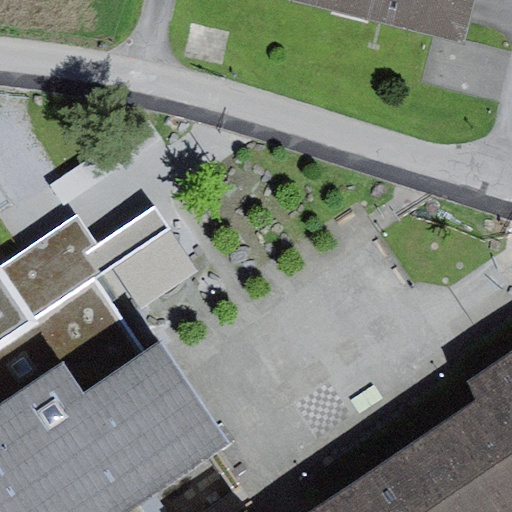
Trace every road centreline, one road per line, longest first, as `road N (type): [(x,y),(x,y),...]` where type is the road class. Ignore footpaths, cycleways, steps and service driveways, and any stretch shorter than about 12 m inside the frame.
road 1 (unclassified): [(500,190),(220,102)]
road 2 (residential): [(136,84),(0,66)]
